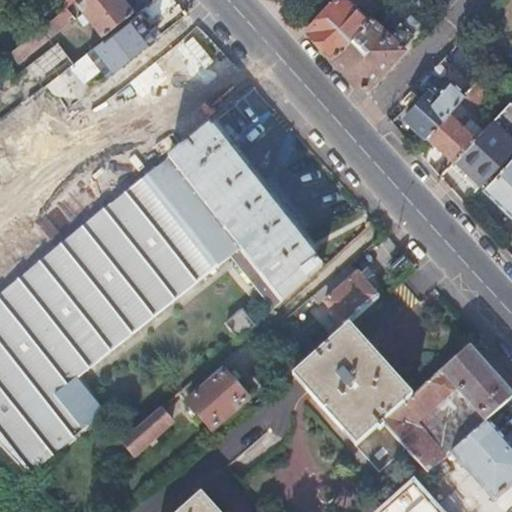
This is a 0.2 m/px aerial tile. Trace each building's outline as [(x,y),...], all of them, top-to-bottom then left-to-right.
[(60,0),(56,4),(61,12),(64,9),(72,3),(75,0),(60,0)] [(128,10),(120,0),(75,0),(72,3),(79,11),(74,16),(78,21),(83,17),(98,35),(128,10)] [(333,0),(308,27),(333,55),(367,19),(353,6),(358,0),(333,0)] [(61,12),(5,56),(12,65),(66,24),(62,20),(68,14),(64,9),(61,12)] [(367,19),(333,55),(356,81),(360,85),(369,85),(402,49),(402,47),(409,38),(408,37),(420,24),(410,15),(402,25),(396,25),(388,34),(369,17),(367,19)] [(119,67),(153,39),(135,18),(101,44),(99,42),(71,64),(45,85),(54,96),(79,98),(82,96),(84,81),(112,59),(119,67)] [(24,69),(39,89),(45,85),(71,64),(55,44),(24,69)] [(144,122),(178,94),(195,81),(169,49),(130,79),(154,106),(140,117),(144,122)] [(178,94),(205,129),(234,106),(221,92),(239,76),(223,58),(195,81),(178,94)] [(452,77),(467,91),(473,84),(446,60),(434,74),(445,84),(452,77)] [(407,116),(427,135),(450,110),(459,100),(466,92),(467,91),(452,77),(445,84),(434,74),(423,85),(430,92),(407,116)] [(466,92),(459,100),(472,111),(488,92),(476,81),(473,84),(467,91),(466,92)] [(450,110),(427,135),(456,161),(478,136),(450,110)] [(484,129),(511,154),(511,152),(511,135),(493,119),(484,129)] [(0,452),(24,478),(88,423),(99,413),(73,380),(225,257),(268,311),(317,268),(205,129),(129,189),(113,202),(0,293),(0,452)] [(478,136),(456,161),(482,185),(484,183),(509,156),(511,154),(484,129),(478,136)] [(24,183),(41,205),(86,169),(96,161),(78,139),(24,183)] [(511,158),(509,156),(484,183),(488,187),(485,189),(511,213),(511,158)] [(0,293),(113,202),(129,189),(115,172),(100,185),(86,169),(41,205),(0,237),(0,293)] [(346,266),(307,299),(316,309),(321,305),(340,327),(346,322),(374,299),(346,266)] [(234,341),(250,327),(237,314),(223,326),(234,341)] [(374,469),(400,448),(379,425),(413,394),(346,322),(340,327),(287,372),(374,469)] [(379,425),(400,448),(402,445),(396,438),(407,429),(451,391),(481,424),(484,421),(509,399),(464,350),(413,394),(379,425)] [(243,400),(218,371),(183,404),(208,432),(243,400)] [(155,411),(118,443),(130,458),(166,426),(155,411)] [(424,447),(437,462),(446,454),(475,429),(461,415),(424,447)] [(475,429),(446,454),(490,503),(511,483),(511,453),(484,421),(481,424),(475,429)] [(133,479),(115,495),(122,505),(141,488),(133,479)] [(220,511),(201,489),(174,511),(220,511)]
